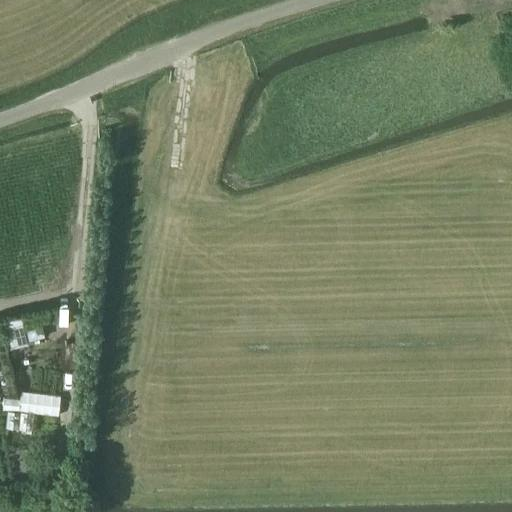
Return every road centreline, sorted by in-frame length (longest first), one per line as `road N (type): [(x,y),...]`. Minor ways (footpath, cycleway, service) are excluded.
road 1 (track): [(59,505),(90,119),(82,90)]
road 2 (tertiary): [(0,118),(340,0)]
